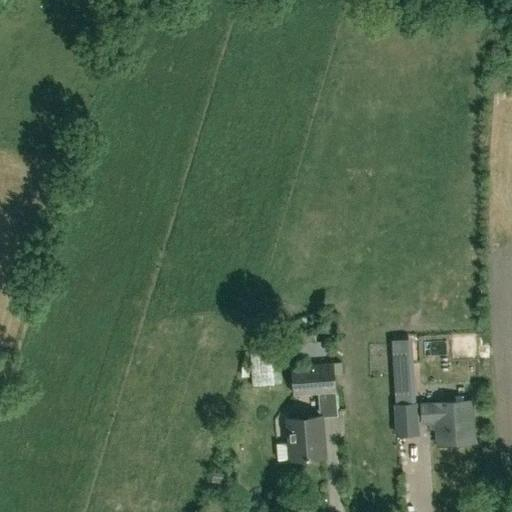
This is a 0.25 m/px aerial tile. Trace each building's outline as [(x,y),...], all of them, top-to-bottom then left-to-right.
[(300,357),(326,355),(325,340),(298,343),(300,357)] [(260,347),(263,391),(283,390),(281,346),(260,347)] [(293,395),(336,392),(335,374),(334,364),(334,363),(291,366),(293,395)] [(410,403),(408,376),(394,377),(396,404),(393,404),(396,436),(420,434),(417,402),(410,403)] [(345,394),(328,394),(328,416),(345,416),(345,394)] [(474,442),(472,400),(421,403),(422,421),(436,420),(438,444),(474,442)] [(278,460),(292,459),(324,456),(320,416),(289,418),(290,442),(277,443),(278,460)] [(213,474),(211,482),(225,485),(227,476),(213,474)]
